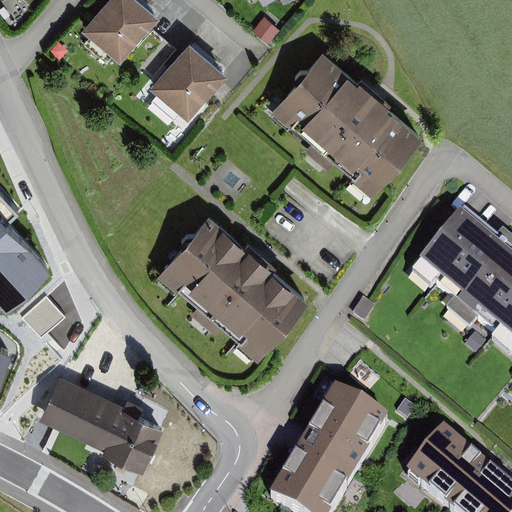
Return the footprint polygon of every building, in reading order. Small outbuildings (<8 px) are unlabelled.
[(105,0),(82,27),(121,60),(161,13),(145,0),(105,0)] [(269,41),(280,29),(265,16),(254,28),(269,41)] [(153,77),(178,49),(153,28),(128,56),(153,77)] [(150,85),(188,118),(228,70),(190,38),(150,85)] [(274,109),(373,192),(423,132),(323,51),(274,109)] [(19,210),(0,189),(0,297),(7,306),(49,268),(6,222),(19,210)] [(260,359),(311,295),(210,214),(159,278),(260,359)] [(511,258),(463,218),(423,267),(511,340),(511,258)] [(0,370),(8,349),(0,346),(0,370)] [(166,430),(59,379),(39,420),(146,471),(166,430)] [(334,400),(274,501),(293,511),(333,511),(383,429),(334,400)] [(412,481),(449,511),(511,511),(511,495),(445,441),(412,481)]
